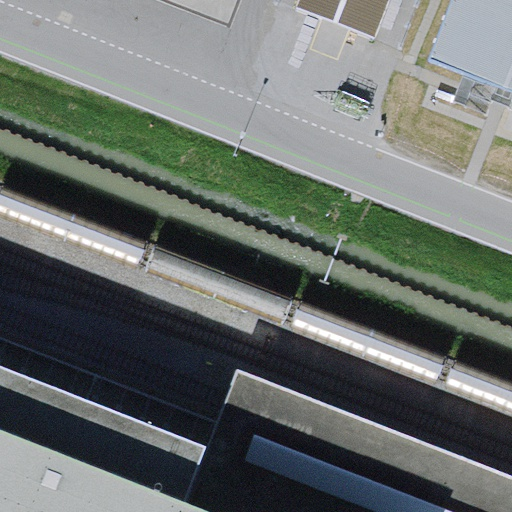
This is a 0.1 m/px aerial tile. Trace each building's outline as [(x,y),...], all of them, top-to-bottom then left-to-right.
[(375,51),(392,0),(299,0),(292,21),(375,51)] [(511,0),(461,0),(436,66),(511,95),(511,0)] [(0,335),(0,360),(206,441),(215,417),(0,335)] [(0,360),(0,419),(186,491),(206,441),(0,360)] [(511,511),(511,469),(236,362),(222,400),(215,417),(206,441),(186,491),(239,511),(511,511)] [(0,511),(239,511),(186,491),(0,419),(0,511)]
